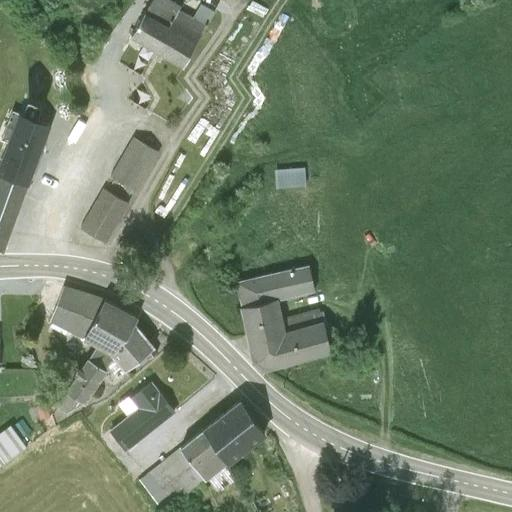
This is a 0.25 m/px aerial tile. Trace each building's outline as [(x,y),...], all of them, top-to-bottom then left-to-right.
[(230,28),(210,17),(204,26),(225,38),(230,28)] [(182,39),(161,25),(148,44),(171,58),(182,39)] [(219,44),(205,35),(197,47),(212,56),(219,44)] [(171,58),(148,44),(135,67),(188,97),(212,56),(197,47),(182,39),(171,58)] [(227,83),(241,94),(261,67),(247,56),(227,83)] [(157,152),(132,137),(110,173),(135,188),(157,152)] [(39,150),(10,140),(0,164),(0,172),(27,183),(39,150)] [(303,165),(274,166),(275,186),(304,184),(303,165)] [(27,183),(0,172),(0,249),(3,250),(27,183)] [(128,200),(103,186),(80,227),(106,241),(128,200)] [(313,288),(307,263),(234,280),(241,306),(276,297),(313,288)] [(104,299),(63,284),(49,320),(82,337),(104,299)] [(241,306),(239,305),(251,360),(263,369),(327,352),(326,335),(322,318),(285,327),(276,297),(241,306)] [(134,320),(136,318),(104,299),(82,337),(96,345),(109,353),(134,320)] [(123,370),(154,345),(134,320),(109,353),(123,370)] [(96,345),(56,404),(67,412),(76,406),(84,401),(104,368),(109,353),(96,345)] [(136,405),(108,428),(124,450),(175,410),(150,379),(129,396),(136,405)] [(264,432),(239,398),(209,421),(235,456),(264,432)] [(209,421),(178,445),(204,479),(235,456),(209,421)] [(0,465),(26,445),(10,422),(0,429),(0,465)] [(178,445),(137,479),(163,510),(204,479),(178,445)]
